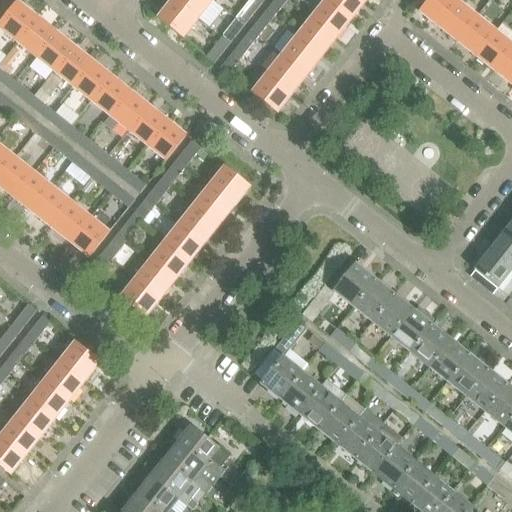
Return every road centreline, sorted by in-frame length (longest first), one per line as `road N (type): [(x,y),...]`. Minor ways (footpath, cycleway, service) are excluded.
road 1 (residential): [(287,159),(385,29),(511,126)]
road 2 (residential): [(287,159),(104,14)]
road 3 (residential): [(169,358),(313,179)]
road 4 (residential): [(156,374),(0,248)]
road 5 (residential): [(46,511),(156,374)]
road 6 (residential): [(429,271),(313,179)]
road 7 (residential): [(429,271),(511,164)]
